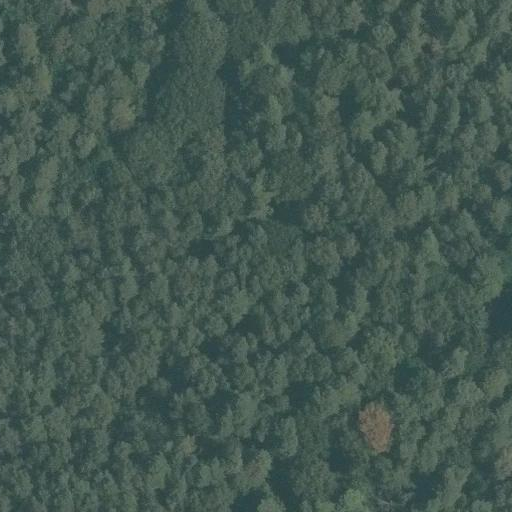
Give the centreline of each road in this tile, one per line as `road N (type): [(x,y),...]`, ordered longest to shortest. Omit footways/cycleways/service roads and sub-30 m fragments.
road 1 (unknown): [(222,511),(511,268)]
road 2 (unclassified): [(288,511),(511,316)]
